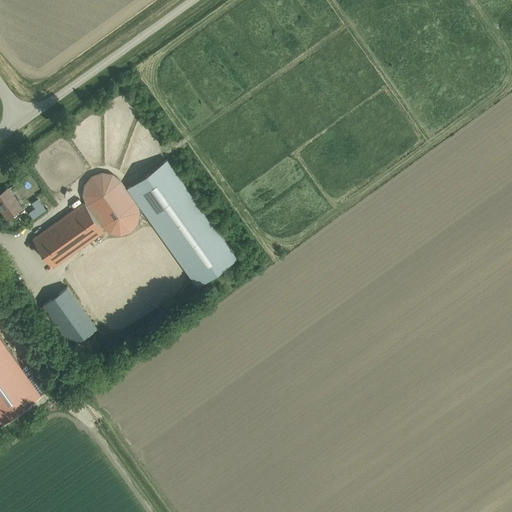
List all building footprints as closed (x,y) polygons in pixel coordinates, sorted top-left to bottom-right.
[(167,160),(127,188),(145,212),(197,286),(237,257),(167,160)] [(22,208),(7,188),(0,192),(0,209),(7,218),(22,208)] [(104,231),(83,202),(33,238),(53,267),(104,231)] [(72,345),(96,327),(67,286),(43,304),(72,345)] [(0,423),(41,394),(0,336),(0,423)]
